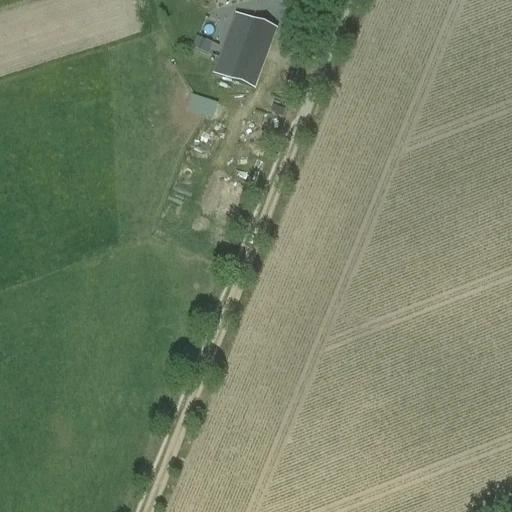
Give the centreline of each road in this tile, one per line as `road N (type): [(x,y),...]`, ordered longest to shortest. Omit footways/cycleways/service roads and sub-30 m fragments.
road 1 (track): [(304,113),(144,511)]
road 2 (unclassified): [(304,113),(348,0)]
